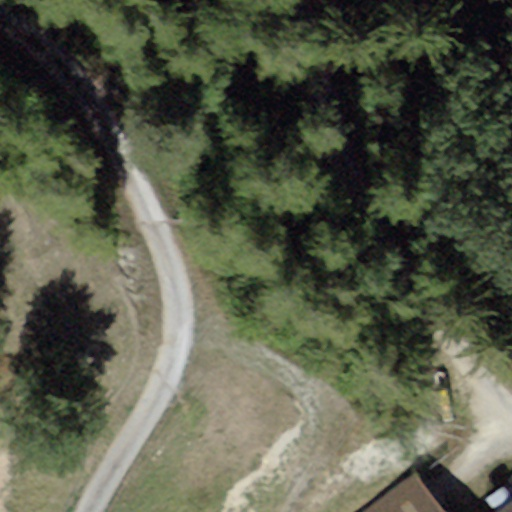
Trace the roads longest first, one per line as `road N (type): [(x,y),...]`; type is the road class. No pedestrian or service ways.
road 1 (track): [(0,18),(93,104),(179,275),(174,348),(93,511)]
road 2 (unclassified): [(306,0),(345,144),(381,228),(460,345),(511,405)]
